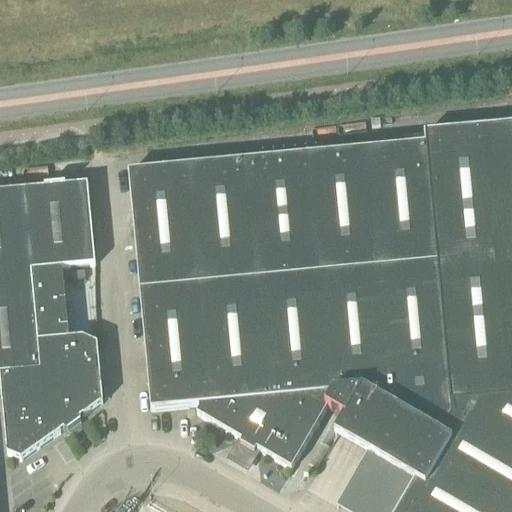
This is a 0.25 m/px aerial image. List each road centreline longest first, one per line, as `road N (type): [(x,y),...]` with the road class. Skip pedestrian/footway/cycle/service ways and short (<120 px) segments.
road 1 (tertiary): [(511,25),(0,98)]
road 2 (tertiary): [(0,116),(511,43)]
road 3 (unknown): [(100,192),(115,341),(116,479)]
road 4 (unclassified): [(79,511),(87,497),(133,472),(188,481),(241,511)]
